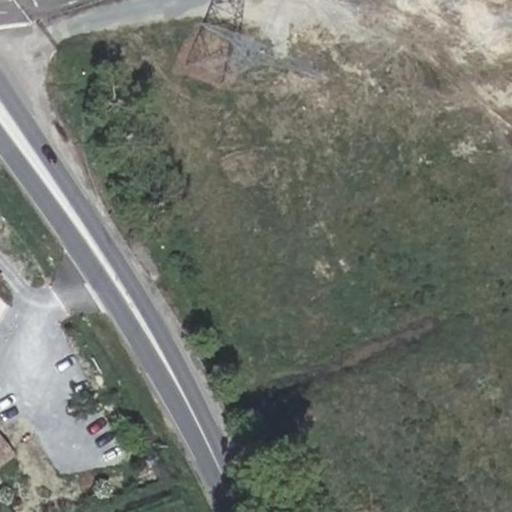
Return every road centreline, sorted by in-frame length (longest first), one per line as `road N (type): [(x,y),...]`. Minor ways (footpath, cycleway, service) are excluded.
road 1 (primary): [(87,237),(174,362),(241,511)]
road 2 (primary): [(87,237),(0,93)]
road 3 (primary): [(0,134),(87,237)]
